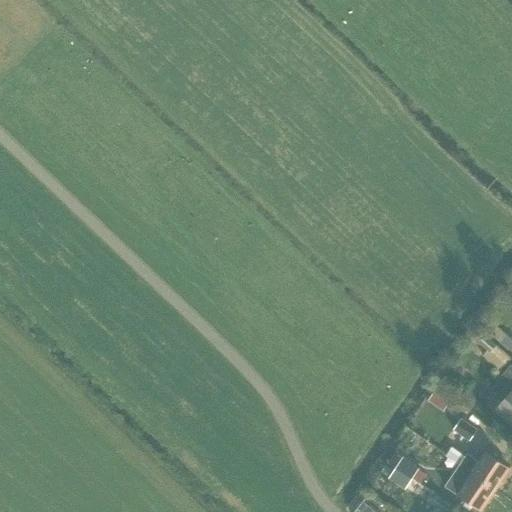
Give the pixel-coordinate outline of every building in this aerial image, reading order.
[(494,344),(476,329),(473,332),(470,335),(471,336),(489,351),(494,344)] [(511,351),(511,338),(508,334),(501,341),(511,351)] [(511,365),(511,364),(490,388),(504,400),(496,409),(511,423),(511,365)] [(482,422),(465,411),(452,429),(469,440),(482,422)] [(395,465),(388,477),(405,488),(419,467),(418,467),(403,456),(407,450),(399,445),(388,460),(395,465)] [(458,464),(495,489),(510,468),(485,451),(479,460),(466,452),(458,464)] [(495,489),(458,464),(444,485),(456,494),(481,511),(495,489)] [(379,511),(385,505),(365,489),(358,499),(362,502),(353,511),(379,511)]
